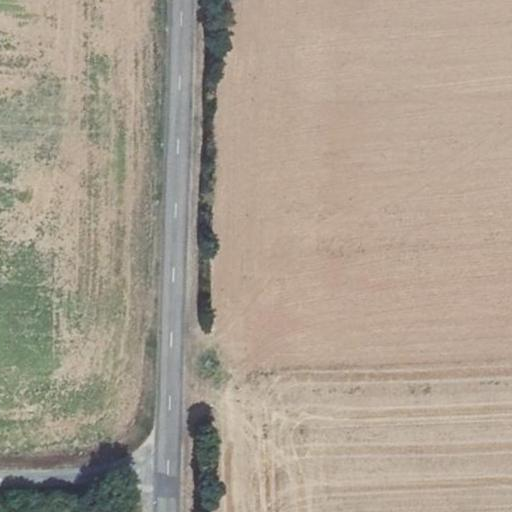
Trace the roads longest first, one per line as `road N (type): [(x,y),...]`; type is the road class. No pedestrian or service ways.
road 1 (tertiary): [(168,479),(175,0)]
road 2 (unclassified): [(0,477),(168,479)]
